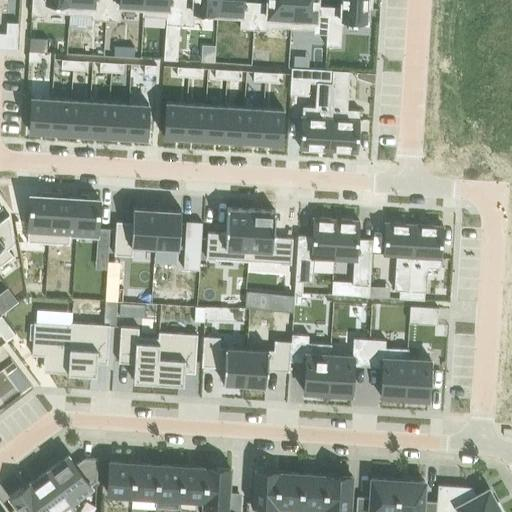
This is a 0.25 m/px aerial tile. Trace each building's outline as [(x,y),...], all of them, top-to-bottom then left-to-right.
[(31,0),(31,15),(46,16),(46,11),(69,13),(69,0),(31,0)] [(69,0),(69,13),(92,14),(92,19),(106,20),(106,0),(69,0)] [(106,0),(106,20),(120,20),(120,9),(142,10),(142,15),(143,15),(143,0),(106,0)] [(143,0),(143,15),(166,17),(166,23),(180,24),(181,0),(143,0)] [(181,0),(180,24),(193,25),(194,16),(217,17),(218,0),(181,0)] [(218,0),(217,17),(240,19),(239,28),(253,29),(255,1),(243,0),(218,0)] [(255,1),(253,29),(267,30),(268,26),(291,28),(292,0),(267,0),(267,2),(255,1)] [(292,0),(291,28),(314,29),(313,33),(326,33),(325,45),(326,45),(329,6),(317,5),(317,0),(292,0)] [(329,6),(326,45),(340,46),(342,19),(366,20),(367,0),(341,0),(341,6),(329,6)] [(17,49),(18,21),(6,21),(6,32),(0,32),(0,48),(17,49)] [(164,50),(163,59),(177,60),(180,24),(166,23),(164,50)] [(47,51),(48,38),(30,37),(29,50),(47,51)] [(114,45),(114,55),(133,56),(134,47),(114,45)] [(29,50),(28,58),(40,59),(41,51),(29,50)] [(61,59),(61,68),(73,69),(73,59),(61,59)] [(73,59),(73,69),(84,70),(85,60),(73,59)] [(100,61),(99,71),(111,71),(111,62),(100,61)] [(111,62),(111,71),(123,72),(123,62),(111,62)] [(144,64),(144,73),(156,74),(156,64),(144,64)] [(177,66),(176,75),(188,76),(188,66),(177,66)] [(188,66),(188,76),(200,77),(200,67),(188,66)] [(331,82),(332,69),(291,67),(290,92),(303,93),(303,80),(316,81),(331,82)] [(215,68),(214,78),(226,79),(227,69),(215,68)] [(227,69),(226,79),(238,79),(239,69),(227,69)] [(302,105),(300,147),(328,149),(333,69),(332,69),(331,82),(316,81),(315,106),(302,105)] [(333,69),(328,149),(357,151),(359,109),(347,108),(349,70),(333,69)] [(253,71),(253,80),(265,81),(265,71),(253,71)] [(265,71),(265,81),(276,82),(277,72),(265,71)] [(31,96),(29,131),(49,132),(52,97),(31,96)] [(52,97),(49,132),(69,133),(71,98),(52,97)] [(71,98),(69,133),(88,134),(90,100),(71,98)] [(90,100),(88,134),(107,135),(109,101),(90,100)] [(109,101),(107,135),(126,137),(128,102),(109,101)] [(166,101),(164,136),(184,137),(186,102),(166,101)] [(128,102),(126,137),(146,138),(148,103),(128,102)] [(186,102),(184,137),(203,138),(205,104),(186,102)] [(205,104),(203,138),(222,139),(225,105),(205,104)] [(225,105),(222,139),(242,141),(244,106),(225,105)] [(244,106),(242,141),(261,142),(263,107),(244,106)] [(263,107),(261,142),(281,143),(283,108),(263,107)] [(30,194),(27,241),(48,242),(51,195),(30,194)] [(51,195),(48,242),(69,243),(70,234),(74,234),(77,197),(51,195)] [(77,197),(74,234),(97,236),(100,198),(77,197)] [(116,220),(114,254),(132,255),(132,245),(154,247),(157,207),(133,205),(132,221),(116,220)] [(157,207),(154,247),(178,248),(181,208),(157,207)] [(207,231),(206,257),(247,260),(251,208),(227,207),(225,233),(207,231)] [(251,208),(247,260),(291,263),(293,237),(273,236),(275,210),(251,208)] [(0,263),(13,254),(8,248),(14,244),(9,214),(0,220),(0,263)] [(298,233),(295,280),(302,280),(312,281),(314,257),(334,258),(336,218),(314,216),(312,234),(298,233)] [(336,218),(334,258),(353,260),(352,283),(361,284),(369,284),(372,238),(358,237),(359,219),(336,218)] [(186,220),(183,268),(199,269),(202,221),(186,220)] [(385,221),(383,253),(396,254),(394,289),(399,289),(410,290),(414,223),(385,221)] [(414,223),(410,290),(424,291),(426,291),(427,266),(440,267),(442,225),(414,223)] [(95,267),(107,268),(107,260),(108,244),(97,244),(95,267)] [(301,292),(302,280),(295,280),(294,291),(301,292)] [(361,284),(360,295),(369,296),(369,286),(369,284),(361,284)] [(409,299),(410,290),(399,289),(398,298),(409,299)] [(410,290),(409,299),(423,299),(424,291),(410,290)] [(293,311),(294,295),(270,294),(269,310),(293,311)] [(105,299),(105,307),(116,308),(117,300),(105,299)] [(129,303),(120,303),(119,315),(128,315),(129,303)] [(204,321),(205,306),(195,305),(194,320),(204,321)] [(410,305),(409,322),(437,323),(438,306),(410,305)] [(0,314),(0,332),(6,340),(15,333),(1,314),(0,314)] [(30,323),(29,337),(33,337),(32,354),(44,355),(48,355),(47,371),(69,372),(72,321),(71,321),(71,323),(34,321),(34,323),(30,323)] [(72,321),(69,372),(90,374),(96,374),(96,362),(107,363),(110,324),(72,321)] [(120,325),(118,361),(134,362),(133,380),(155,381),(158,337),(138,336),(139,326),(120,325)] [(158,337),(155,381),(183,383),(184,371),(195,372),(197,333),(159,330),(158,330),(158,337)] [(291,340),(290,360),(305,361),(303,391),(316,392),(317,392),(324,392),(324,393),(325,393),(325,392),(327,392),(330,342),(308,341),(309,334),(291,333),(291,340)] [(203,335),(201,365),(224,367),(223,382),(244,383),(246,347),(219,345),(220,336),(203,335)] [(330,342),(327,392),(329,393),(331,393),(337,393),(338,393),(351,394),(353,364),(368,365),(369,337),(353,336),(352,353),(331,352),(331,342),(330,342)] [(369,337),(368,365),(382,366),(380,396),(393,396),(393,397),(394,397),(394,396),(401,397),(402,397),(404,397),(407,347),(385,346),(385,338),(369,337)] [(246,347),(244,383),(266,384),(267,369),(289,370),(290,360),(291,340),(274,339),(274,349),(246,347)] [(407,347),(404,397),(406,397),(406,398),(407,398),(407,397),(414,398),(415,398),(428,399),(430,358),(408,357),(408,347),(407,347)] [(23,376),(14,383),(21,392),(30,385),(23,376)] [(90,484),(75,464),(68,455),(49,469),(56,479),(72,500),(91,485),(90,484)] [(75,464),(90,484),(97,480),(98,458),(84,457),(75,464)] [(134,462),(110,461),(107,493),(132,495),(134,462)] [(158,464),(134,462),(132,495),(155,497),(156,497),(158,464)] [(182,465),(158,464),(156,497),(155,497),(155,506),(180,508),(181,498),(180,498),(182,465)] [(206,467),(182,465),(180,498),(181,498),(203,500),(204,500),(206,467)] [(231,468),(206,467),(204,500),(203,500),(203,504),(228,506),(231,468)] [(56,511),(72,500),(56,479),(49,469),(30,483),(30,482),(29,482),(37,494),(50,511),(56,511)] [(278,471),(253,470),(251,503),(275,504),(276,504),(278,471)] [(303,473),(278,471),(276,504),(275,504),(274,511),(300,511),(300,506),(303,473)] [(327,475),(303,473),(300,506),(323,507),(325,507),(327,475)] [(353,476),(327,475),(325,507),(323,507),(322,511),(334,511),(335,508),(350,509),(353,476)] [(370,496),(357,495),(355,511),(395,511),(398,479),(371,477),(370,496)] [(424,481),(398,479),(395,511),(435,511),(437,500),(423,499),(424,481)] [(50,511),(37,494),(29,482),(28,482),(29,484),(24,488),(23,486),(10,497),(21,511),(50,511)] [(438,484),(437,500),(435,511),(456,511),(460,510),(460,511),(503,511),(503,510),(501,511),(488,488),(477,494),(472,486),(438,484)]
